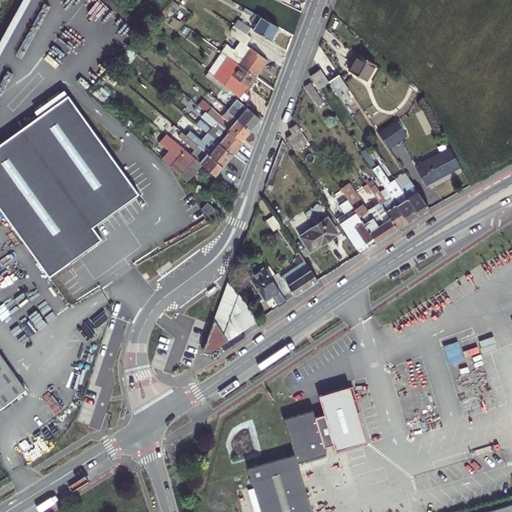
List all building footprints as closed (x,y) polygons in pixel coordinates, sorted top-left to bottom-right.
[(257,14),(247,9),(244,12),(255,18),(257,14)] [(239,18),(236,23),(249,31),(252,26),(239,18)] [(280,26),(263,18),(257,28),(272,38),(276,32),(280,26)] [(253,36),(241,29),(236,35),(249,43),(253,36)] [(238,61),(244,65),(260,77),(266,69),(272,61),(247,44),(236,60),(238,61)] [(356,66),(351,74),(369,83),(377,66),(360,57),(356,66)] [(260,77),(244,65),(238,61),(223,82),(230,87),(252,105),(257,98),(250,91),(254,86),(260,77)] [(320,70),(310,77),(319,90),(330,83),(327,80),(320,70)] [(339,72),(327,80),(330,83),(337,94),(348,87),(339,72)] [(310,82),(304,85),(312,98),(318,94),(310,82)] [(141,196),(69,98),(0,148),(0,209),(52,280),(79,260),(104,242),(95,230),(141,196)] [(230,111),(239,118),(254,130),(258,124),(264,118),(240,98),(230,111)] [(245,141),(221,121),(209,112),(206,117),(217,126),(215,129),(204,120),(201,124),(212,134),(237,154),(242,149),(247,143),(245,141)] [(254,130),(239,118),(235,124),(225,116),(221,121),(245,141),(249,135),(254,130)] [(308,140),(297,124),(290,129),(293,133),(287,137),(295,149),(308,140)] [(381,137),(392,154),(409,143),(398,127),(381,137)] [(177,143),(205,166),(218,177),(222,172),(227,167),(201,146),(181,130),(175,137),(179,140),(177,143)] [(237,154),(212,134),(201,146),(227,167),(233,160),(237,154)] [(173,168),(189,184),(196,176),(205,166),(177,143),(169,136),(162,145),(171,153),(164,161),(173,168)] [(443,174),(459,165),(449,147),(425,160),(427,163),(419,168),(428,183),(443,174)] [(398,186),(399,189),(417,215),(422,212),(427,208),(415,190),(410,193),(404,182),(398,186)] [(399,189),(388,196),(406,222),(411,218),(417,215),(399,189)] [(381,208),(395,229),(400,226),(406,222),(388,196),(383,199),(378,191),(373,195),(381,208)] [(372,240),(374,242),(384,236),(395,229),(381,208),(369,215),(357,196),(348,202),(356,215),(372,240)] [(218,209),(209,201),(203,208),(212,216),(218,209)] [(336,220),(358,252),(364,249),(369,245),(367,243),(372,240),(356,215),(343,223),(340,217),(336,220)] [(327,218),(299,237),(309,252),(322,243),(337,233),(327,218)] [(276,291),(280,296),(291,289),(294,293),(301,289),(316,279),(297,250),(287,257),(295,269),(283,277),(278,270),(267,277),(276,291)] [(270,295),(276,291),(267,277),(262,268),(248,277),(263,300),(270,295)] [(240,288),(232,284),(227,277),(199,350),(203,352),(226,337),(240,328),(235,320),(230,314),(238,294),(240,288)] [(248,311),(238,294),(230,314),(235,320),(248,311)] [(0,352),(0,408),(3,407),(27,390),(0,352)] [(312,511),(298,464),(327,455),(325,448),(335,445),(337,452),(367,443),(351,388),(320,397),(325,414),(320,416),(316,417),(314,410),(284,420),(296,457),(250,471),(262,511),(312,511)]
